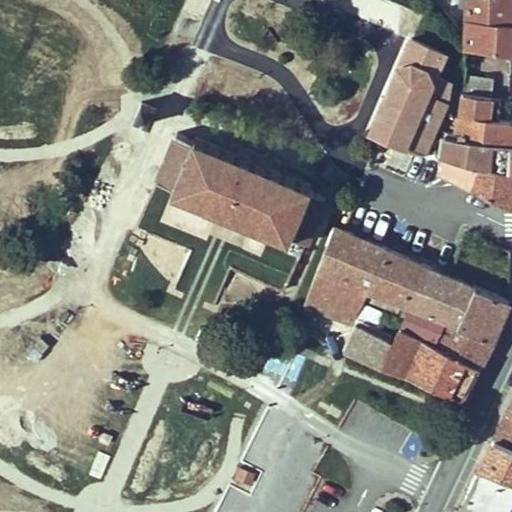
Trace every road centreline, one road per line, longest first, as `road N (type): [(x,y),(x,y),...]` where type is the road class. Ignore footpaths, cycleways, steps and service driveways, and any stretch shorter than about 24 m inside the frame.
road 1 (tertiary): [(435,499),(511,335)]
road 2 (residential): [(511,228),(365,179)]
